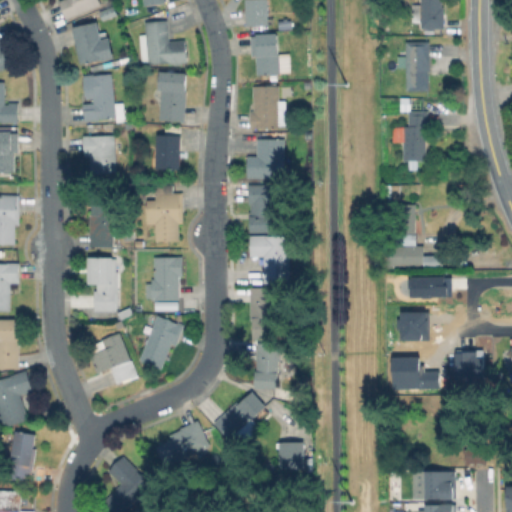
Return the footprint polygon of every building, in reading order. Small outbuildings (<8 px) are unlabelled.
[(100,0),(102,4),(68,19),(60,0),(100,0)] [(249,23),(249,0),(269,0),(269,24),(249,23)] [(443,0),(443,6),(444,6),(444,28),(421,28),(421,21),(414,21),(414,4),(422,4),(422,0),(443,0)] [(168,19),(170,40),(186,39),(187,61),(150,64),(146,21),(168,19)] [(106,58),(82,63),(74,26),(98,21),(106,58)] [(273,29),(273,33),(278,32),(279,53),(291,52),(291,72),(257,73),(256,54),(252,54),(251,36),(263,35),(263,30),(273,29)] [(0,38),(2,46),(9,44),(15,65),(0,69),(0,38)] [(429,70),(429,89),(407,90),(406,40),(430,40),(430,70),(429,70)] [(187,90),(185,120),(160,118),(163,89),(159,88),(161,70),(187,72),(185,90),(187,90)] [(112,73),(115,102),(124,101),(126,117),(123,120),(117,121),(117,116),(99,117),(99,119),(86,120),(84,103),(95,102),(94,97),(87,98),(84,76),(112,73)] [(0,81),(6,81),(6,103),(10,103),(9,101),(19,101),(19,121),(0,121),(0,81)] [(287,106),(288,123),(281,123),(281,127),(256,127),(256,128),(251,129),(251,110),(254,110),(254,85),(280,85),(280,106),(287,106)] [(428,109),(429,138),(425,138),(426,158),(404,159),(404,125),(410,125),(409,109),(428,109)] [(19,132),(19,151),(15,151),(15,171),(0,171),(0,131),(12,131),(12,132),(19,132)] [(115,134),(116,171),(92,171),(92,155),(85,155),(85,134),(115,134)] [(183,134),(181,168),(157,167),(158,134),(183,134)] [(285,138),(284,176),(248,175),(249,155),(258,155),(258,137),(285,138)] [(278,204),(278,219),(273,219),(273,231),(251,231),(251,203),(250,203),(250,183),(273,184),(272,204),(278,204)] [(174,184),(174,191),(184,191),(184,222),(180,222),(180,239),(156,240),(156,222),(148,222),(148,195),(157,195),(157,184),(174,184)] [(115,191),(114,246),(90,245),(90,212),(94,212),(94,191),(115,191)] [(0,193),(20,193),(20,223),(16,223),(16,242),(0,242),(0,193)] [(416,203),(416,232),(391,232),(390,222),(387,222),(387,203),(416,203)] [(290,234),(290,282),(265,282),(265,255),(251,255),(251,234),(290,234)] [(424,244),(424,264),(396,265),(396,244),(424,244)] [(183,256),(183,275),(180,275),(179,299),(152,298),(153,292),(147,292),(147,280),(153,280),(153,278),(155,278),(155,255),(183,256)] [(119,273),(119,295),(117,295),(117,311),(95,310),(95,289),(98,289),(97,282),(89,282),(90,256),(114,256),(113,273),(119,273)] [(20,261),(19,282),(11,282),(11,310),(0,309),(0,262),(8,262),(7,260),(20,261)] [(274,286),(274,337),(255,337),(255,319),(251,319),(251,286),(274,286)] [(121,320),(116,311),(132,304),(136,312),(121,320)] [(159,314),(178,322),(178,321),(185,323),(176,344),(172,343),(162,368),(140,359),(159,314)] [(20,337),(19,367),(0,367),(0,318),(17,318),(17,337),(20,337)] [(121,331),(131,359),(132,359),(139,375),(132,377),(132,376),(118,382),(112,366),(97,372),(91,355),(107,349),(102,338),(121,331)] [(449,341),(447,368),(423,367),(424,339),(449,341)] [(281,343),(280,373),(277,373),(277,388),(256,387),(258,342),(281,343)] [(511,345),(500,347),(505,374),(511,373),(511,345)] [(29,418),(5,426),(0,411),(0,378),(28,370),(34,389),(22,393),(29,418)] [(253,391),(267,407),(254,418),(257,421),(247,431),(244,427),(230,439),(215,421),(237,402),(239,403),(253,391)] [(211,446),(165,467),(156,446),(172,438),(170,434),(182,428),(181,427),(199,418),(211,446)] [(17,429),(37,433),(35,446),(37,447),(30,481),(9,477),(13,458),(2,456),(7,431),(16,433),(17,429)] [(281,468),(281,441),(305,442),(305,468),(281,468)] [(481,448),(481,463),(465,463),(465,448),(481,448)] [(151,483),(123,511),(118,511),(106,500),(122,483),(110,470),(124,456),(151,483)] [(459,470),(458,511),(423,511),(423,504),(426,504),(426,470),(459,470)] [(37,507),(36,511),(0,511),(0,489),(22,490),(22,506),(37,507)]
